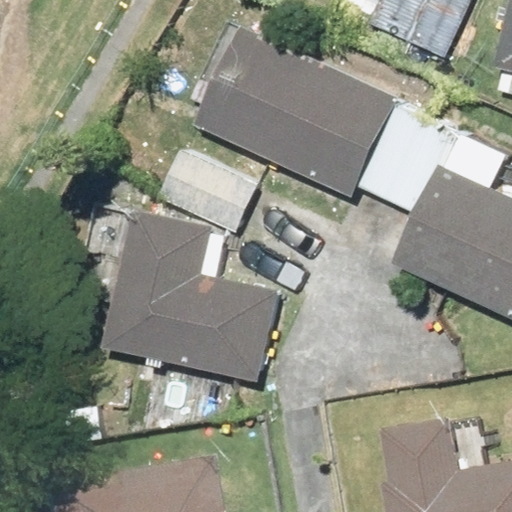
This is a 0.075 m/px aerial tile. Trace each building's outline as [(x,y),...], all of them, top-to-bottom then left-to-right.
[(336,0),(334,4),(365,18),(370,7),(449,42),(467,0),(336,0)] [(511,0),(509,0),(493,74),(511,78),(511,0)] [(250,8),(203,105),(351,177),(399,80),(250,8)] [(254,173),(179,142),(159,190),(234,222),(254,173)] [(511,190),(451,163),(409,256),(511,302),(511,190)] [(214,218),(135,201),(109,338),(267,368),(283,281),(204,267),(214,218)] [(448,411),(379,420),(390,511),(511,511),(511,448),(454,455),(448,411)] [(199,511),(189,450),(22,479),(27,511),(199,511)]
